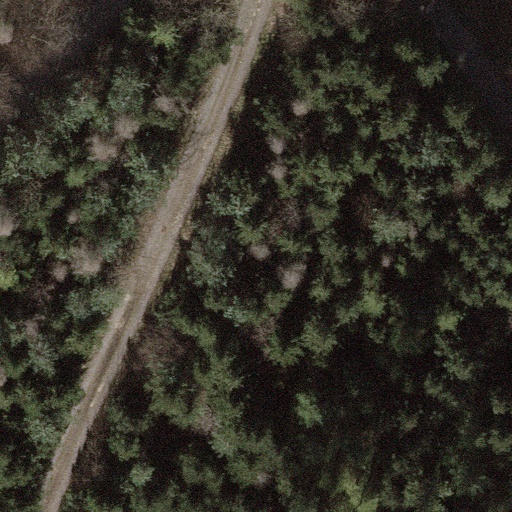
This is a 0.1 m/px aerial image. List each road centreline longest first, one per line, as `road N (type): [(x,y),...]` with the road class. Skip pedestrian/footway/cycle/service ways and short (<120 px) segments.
road 1 (track): [(252,0),(55,511)]
road 2 (track): [(0,116),(112,0)]
road 3 (track): [(511,113),(430,0)]
